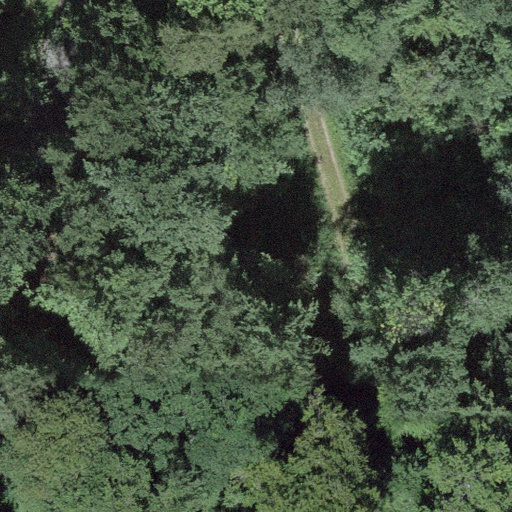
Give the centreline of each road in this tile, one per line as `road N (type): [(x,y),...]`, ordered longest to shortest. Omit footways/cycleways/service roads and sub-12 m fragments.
road 1 (track): [(436,511),(279,0)]
road 2 (unclassified): [(0,226),(86,0)]
